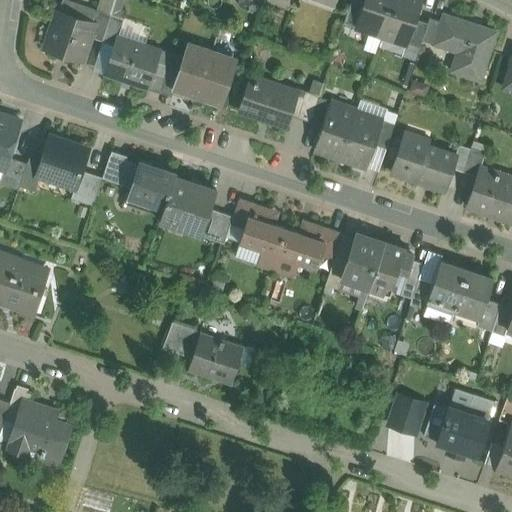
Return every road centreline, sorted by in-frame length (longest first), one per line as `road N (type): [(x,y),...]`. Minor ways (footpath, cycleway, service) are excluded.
road 1 (residential): [(511,258),(0,76),(11,0)]
road 2 (residential): [(39,356),(511,507)]
